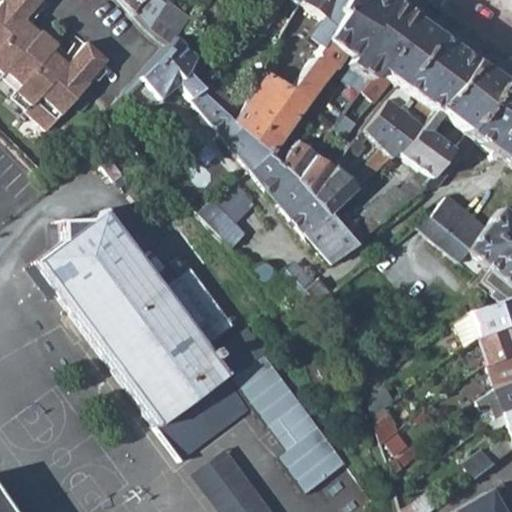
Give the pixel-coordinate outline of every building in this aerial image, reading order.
[(4,71),(19,85),(13,92),(28,105),(22,111),(43,130),(86,83),(84,82),(104,60),(84,43),(80,47),(76,44),(66,55),(70,58),(65,64),(50,52),(55,45),(39,30),(37,33),(23,20),(27,15),(32,17),(41,7),(37,3),(40,0),(3,0),(1,2),(0,0),(0,72),(1,74),(4,71)] [(144,0),(120,0),(121,0),(134,15),(144,0)] [(260,20),(270,28),(280,14),(272,8),(276,1),(278,3),(280,0),(287,0),(297,7),(298,5),(301,0),(267,0),(263,5),(252,22),(256,26),(260,20)] [(307,0),(303,8),(309,13),(313,15),(315,11),(322,16),(324,22),(331,27),(326,35),(313,55),(317,58),(312,66),(307,62),(303,68),(297,78),(306,84),(302,90),(311,97),(329,74),(334,71),(344,57),(349,61),(384,1),(383,0),(307,0)] [(301,0),(298,5),(303,8),(307,0),(301,0)] [(345,67),(360,76),(365,80),(409,17),(384,1),(349,61),(345,67)] [(388,83),(395,88),(431,36),(431,31),(409,17),(365,80),(360,88),(356,93),(364,98),(375,100),(388,83)] [(176,39),(183,44),(188,36),(182,32),(176,39)] [(277,41),(281,44),(286,38),(281,35),(277,41)] [(376,150),(344,187),(330,167),(326,172),(306,198),(322,215),(324,218),(332,210),(392,154),(394,155),(419,129),(419,126),(430,114),(469,63),(444,46),(444,45),(440,42),(431,36),(395,88),(389,95),(346,147),(355,157),(363,147),(360,143),(365,137),(376,150)] [(201,46),(194,41),(185,54),(173,43),(169,48),(167,46),(136,81),(123,94),(129,99),(134,101),(140,103),(145,104),(150,105),(160,105),(156,100),(172,86),(198,116),(194,119),(195,121),(197,123),(202,126),(207,127),(247,173),(266,156),(232,126),(221,117),(202,96),(183,75),(191,62),(201,46)] [(183,75),(202,96),(209,85),(212,80),(191,62),(183,75)] [(419,129),(394,155),(417,172),(396,190),(394,186),(337,232),(345,240),(353,232),(359,239),(424,189),(496,82),(469,63),(430,114),(451,125),(437,144),(419,129)] [(360,76),(354,83),(360,88),(365,80),(360,76)] [(232,126),(266,156),(311,97),(302,90),(306,84),(297,78),(286,93),(266,78),(232,126)] [(471,143),(489,155),(488,156),(488,158),(488,161),(488,162),(491,165),(493,166),(496,166),(498,165),(501,162),(511,170),(511,90),(496,81),(496,82),(424,189),(429,188),(436,186),(440,183),(443,180),(471,143)] [(350,90),(356,93),(360,88),(354,83),(350,90)] [(202,96),(221,117),(229,103),(209,85),(202,96)] [(361,103),(364,98),(356,93),(353,98),(361,103)] [(367,107),(361,103),(353,98),(330,132),(341,140),(345,138),(367,107)] [(320,147),(330,132),(321,126),(310,139),(320,147)] [(276,166),(292,184),(311,159),(292,144),(276,166)] [(247,173),(280,212),(301,193),(292,184),(276,166),(266,156),(247,173)] [(306,198),(326,172),(311,159),(292,184),(301,193),(306,198)] [(209,203),(232,226),(253,205),(234,185),(232,184),(209,203)] [(280,212),(300,234),(322,215),(306,198),(301,193),(280,212)] [(494,298),(498,301),(511,295),(511,213),(509,218),(496,209),(481,227),(445,197),(442,199),(427,217),(413,228),(455,262),(464,252),(488,272),(481,282),(496,294),(494,298)] [(193,215),(225,248),(239,235),(232,226),(209,203),(193,215)] [(152,428),(153,427),(187,402),(220,377),(222,376),(221,373),(218,374),(99,215),(101,213),(99,210),(28,262),(30,266),(32,265),(152,425),(151,426),(152,428)] [(324,218),(332,226),(340,219),(332,210),(324,218)] [(300,234),(327,266),(350,246),(345,240),(337,232),(332,226),(324,218),(322,215),(300,234)] [(345,240),(350,246),(359,239),(353,232),(345,240)] [(280,269),(301,292),(313,283),(290,263),(280,269)] [(248,271),(260,284),(273,274),(265,264),(256,264),(248,271)] [(260,284),(285,309),(303,295),(301,292),(280,269),(273,274),(260,284)] [(285,309),(296,320),(327,296),(315,281),(313,283),(301,292),(303,295),(285,309)] [(511,295),(498,301),(465,313),(473,338),(511,320),(511,295)] [(240,332),(242,334),(249,328),(254,324),(238,303),(226,313),(240,332)] [(455,320),(463,345),(473,338),(465,313),(455,320)] [(477,349),(484,369),(511,352),(511,320),(473,338),(477,349)] [(249,328),(242,334),(240,332),(217,350),(235,374),(227,381),(264,430),(277,420),(294,443),(281,453),(272,459),(300,497),(344,465),(262,355),(265,352),(249,328)] [(511,352),(484,369),(490,389),(511,379),(511,352)] [(211,435),(245,410),(220,377),(187,402),(211,435)] [(494,398),(498,413),(511,407),(511,379),(490,389),(472,402),(477,409),(494,398)] [(178,461),(211,435),(187,402),(153,427),(178,461)] [(487,449),(494,459),(511,447),(511,407),(498,413),(507,437),(487,449)] [(277,420),(264,430),(281,453),(294,443),(277,420)] [(402,451),(407,459),(418,450),(413,443),(402,451)] [(458,463),(471,478),(487,465),(476,450),(458,463)] [(268,511),(223,452),(189,476),(215,511),(268,511)] [(385,462),(387,469),(396,464),(392,457),(385,462)] [(428,488),(411,501),(419,511),(427,511),(438,503),(432,495),(428,488)] [(445,511),(497,511),(485,490),(445,511)] [(438,491),(432,495),(438,503),(443,499),(438,491)] [(400,511),(419,511),(411,501),(400,510),(400,511)]
